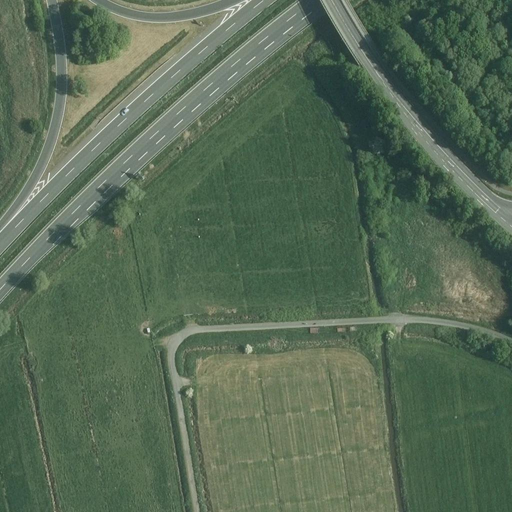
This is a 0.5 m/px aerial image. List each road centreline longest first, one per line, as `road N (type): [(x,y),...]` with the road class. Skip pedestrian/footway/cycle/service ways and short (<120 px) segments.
road 1 (track): [(511,344),(445,324),(190,330),(170,345),(195,511)]
road 2 (motorway): [(0,290),(145,144),(316,0)]
road 3 (motorway): [(265,0),(120,124),(0,247)]
road 4 (motorway): [(52,0),(62,57),(55,130),(38,174),(0,227)]
road 5 (tertiary): [(510,223),(403,112),(360,52)]
road 6 (motorway): [(237,0),(158,18),(96,0)]
